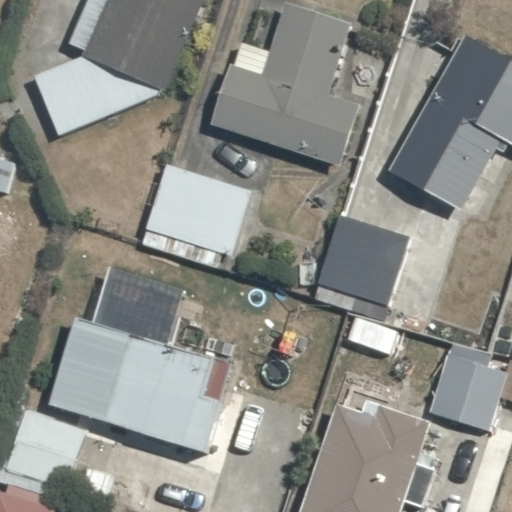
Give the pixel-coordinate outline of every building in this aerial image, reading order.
[(208,0),(94,0),(78,38),(94,45),(89,58),(40,79),(64,143),(169,97),(208,0)] [(359,25),(295,5),(279,56),(247,46),(221,127),(353,169),(373,105),(337,93),(359,25)] [(511,54),(475,34),(398,173),(470,213),(511,139),(511,138),(511,54)] [(256,190),(166,163),(146,228),(236,256),(256,190)] [(416,239),(340,212),(316,280),(392,307),(416,239)] [(117,269),(102,324),(177,345),(192,291),(117,269)] [(228,360),(82,319),(58,406),(217,451),(232,400),(218,396),(228,360)] [(511,368),(453,354),(438,416),(511,434),(511,368)] [(405,511),(436,422),(353,394),(314,511),(405,511)] [(92,428),(32,409),(13,470),(74,489),(92,428)] [(60,511),(62,507),(4,487),(0,499),(0,511),(60,511)]
